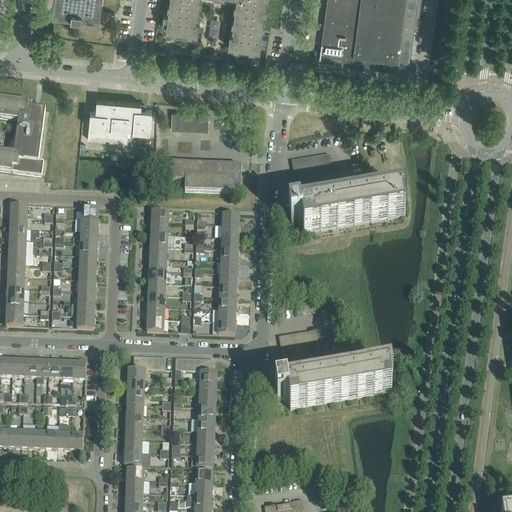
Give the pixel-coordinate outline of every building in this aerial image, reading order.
[(164,13),(163,23),(167,24),(166,31),(171,31),(171,33),(177,33),(177,32),(186,33),(186,35),(192,35),(192,34),(198,35),(200,21),(196,21),(197,18),(198,18),(200,18),(200,15),(198,14),(200,5),(201,5),(201,0),(236,0),(236,4),(234,3),(233,10),(235,10),(234,19),(232,19),(231,25),(233,25),(232,30),(233,31),(233,33),(230,33),(228,47),(233,47),(233,49),(239,50),(239,48),(249,49),(248,51),(254,52),(255,50),(260,51),(261,44),(266,45),(267,34),(262,34),(263,29),(264,29),(265,23),(264,23),(265,14),(266,14),(267,8),(266,8),(266,0),(169,0),(169,3),(168,2),(167,9),(169,9),(168,13),(164,13)] [(417,0),(327,0),(319,61),(408,73),(417,0)] [(0,172),(12,174),(42,178),(44,164),(38,163),(45,111),(31,109),(32,105),(26,104),(0,100),(0,172)] [(152,110),(146,110),(140,109),(141,103),(97,100),(96,112),(90,112),(88,140),(88,139),(105,140),(105,141),(105,139),(110,139),(110,141),(111,141),(126,142),(126,143),(127,143),(128,129),(133,129),(133,131),(150,132),(152,110)] [(183,130),(184,113),(171,113),(171,129),(183,130)] [(202,114),(184,113),(183,130),(201,131),(202,114)] [(329,155),(316,157),(318,163),(330,161),(329,155)] [(305,172),(306,172),(311,171),(309,158),(302,160),(303,166),(305,172)] [(315,177),(314,171),(313,164),(311,158),(309,158),(311,171),(312,177),(313,184),(314,190),(317,190),(316,183),(315,177)] [(303,166),(302,160),(291,162),(293,168),(303,166)] [(331,167),(330,161),(318,163),(319,170),(331,167)] [(240,189),(241,167),(208,166),(208,163),(204,163),(204,166),(171,165),(171,182),(185,183),(184,193),(235,195),(235,188),(240,189)] [(305,172),(303,166),(293,168),(294,174),(305,172)] [(332,174),(331,167),(319,170),(320,176),(332,174)] [(307,178),(306,172),(305,172),(294,174),(295,181),(307,178)] [(333,180),(332,174),(320,176),(321,182),(333,180)] [(308,185),(307,178),(295,181),(296,187),(308,185)] [(335,189),(333,180),(321,182),(322,189),(334,186),(335,189)] [(310,191),(308,185),(296,187),(297,193),(310,191)] [(391,191),(390,191),(392,199),(388,200),(388,197),(308,211),(307,206),(306,206),(307,211),(300,212),(300,211),(289,213),(291,227),(302,225),(304,235),(305,235),(304,234),(320,231),(320,232),(321,232),(321,231),(337,228),(337,229),(338,229),(338,228),(353,226),(354,227),(355,226),(354,225),(370,223),(371,224),(371,223),(387,220),(387,221),(388,220),(404,217),(404,218),(405,218),(402,197),(392,199),(391,191)] [(27,220),(27,208),(10,207),(10,219),(27,220)] [(98,223),(98,211),(81,210),(81,222),(98,223)] [(168,226),(168,214),(151,213),(151,225),(168,226)] [(239,228),(240,216),(222,216),(222,228),(239,228)] [(26,232),(27,220),(10,219),(9,231),(26,232)] [(97,235),(98,223),(81,222),(80,234),(97,235)] [(167,237),(168,226),(151,225),(150,237),(167,237)] [(239,240),(239,228),(222,228),(222,240),(239,240)] [(26,244),(26,232),(9,231),(9,243),(26,244)] [(97,247),(97,235),(80,234),(80,246),(97,247)] [(167,250),(167,237),(150,237),(150,249),(167,250)] [(238,252),(239,240),(222,240),(221,252),(238,252)] [(9,243),(8,255),(25,256),(33,256),(33,244),(26,244),(9,243)] [(96,259),(97,247),(80,246),(79,258),(96,259)] [(166,262),(167,250),(150,249),(149,261),(166,262)] [(238,265),(238,252),(221,252),(221,264),(238,265)] [(25,268),(25,256),(8,255),(8,267),(25,268)] [(96,271),(96,259),(79,258),(79,270),(96,271)] [(166,274),(166,262),(149,261),(149,273),(166,274)] [(237,277),(238,265),(221,264),(220,276),(237,277)] [(24,280),(25,268),(8,267),(7,279),(24,280)] [(95,283),(96,271),(79,270),(78,283),(95,283)] [(165,286),(166,274),(149,273),(148,285),(165,286)] [(191,287),(191,279),(192,279),(192,275),(184,275),(183,279),(185,279),(185,287),(191,287)] [(237,290),(237,277),(220,276),(220,289),(237,290)] [(24,293),(24,280),(7,279),(7,292),(24,293)] [(95,296),(95,283),(78,283),(78,295),(95,296)] [(165,298),(165,286),(148,285),(148,298),(165,298)] [(236,302),(237,290),(220,289),(219,301),(236,302)] [(23,305),(24,293),(7,292),(6,304),(23,305)] [(94,308),(95,296),(78,295),(77,307),(94,308)] [(164,310),(165,298),(148,298),(147,310),(164,310)] [(236,314),(236,302),(219,301),(219,313),(236,314)] [(23,317),(23,305),(6,304),(6,316),(23,317)] [(94,320),(94,308),(77,307),(77,319),(94,320)] [(164,323),(164,310),(147,310),(147,322),(164,323)] [(235,326),(236,314),(219,313),(218,325),(235,326)] [(22,329),(23,317),(6,316),(5,328),(22,329)] [(93,332),(94,320),(77,319),(76,331),(93,332)] [(163,334),(164,323),(147,322),(146,334),(163,334)] [(189,335),(190,323),(182,323),(181,335),(189,335)] [(235,337),(235,326),(218,325),(218,337),(235,337)] [(316,332),(303,334),(305,340),(317,338),(316,332)] [(302,354),(301,347),(300,341),(298,335),(297,335),(296,335),(298,348),(299,354),(300,360),(301,367),(296,368),(284,370),(286,382),(287,388),(301,386),(298,370),(322,366),(322,363),(309,365),(304,366),(303,360),(302,354)] [(291,336),(289,336),(290,342),(291,349),(293,349),(298,348),(296,335),(291,336)] [(290,342),(289,336),(288,336),(279,338),(278,338),(279,344),(290,342)] [(318,344),(317,338),(305,340),(306,346),(318,344)] [(291,349),(290,342),(279,344),(281,351),(291,349)] [(319,351),(318,344),(306,346),(307,353),(319,351)] [(294,355),(293,349),(291,349),(281,351),(282,357),(294,355)] [(320,357),(319,351),(307,353),(308,359),(320,357)] [(295,361),(294,355),(282,357),(283,363),(295,361)] [(322,363),(320,357),(308,359),(309,365),(322,363)] [(296,368),(295,361),(283,363),(284,370),(296,368)] [(13,379),(13,362),(1,362),(1,378),(13,379)] [(25,379),(25,363),(13,362),(13,379),(25,379)] [(37,380),(37,363),(25,363),(25,379),(37,380)] [(49,380),(50,364),(37,363),(37,380),(37,386),(43,386),(44,380),(49,380)] [(61,381),(62,364),(50,364),(49,380),(61,381)] [(73,381),(74,365),(62,364),(61,381),(73,381)] [(85,382),(86,365),(74,365),(73,381),(85,382)] [(325,382),(322,366),(298,370),(301,386),(325,382)] [(325,382),(301,386),(287,388),(275,390),(278,403),(288,401),(290,412),(291,412),(291,410),(306,408),(307,409),(308,409),(308,408),(323,405),(323,406),(325,406),(324,405),(340,402),(340,403),(341,403),(341,402),(357,399),(357,400),(358,400),(358,399),(374,397),(374,398),(375,397),(375,396),(391,394),(392,394),(388,374),(379,376),(378,368),(377,368),(378,376),(375,376),(374,374),(325,382)] [(140,371),(133,371),(128,371),(127,383),(145,383),(145,371),(140,371)] [(183,373),(181,373),(175,373),(175,385),(183,385),(183,373)] [(200,374),(200,385),(217,386),(217,374),(213,374),(207,374),(200,374)] [(144,395),(145,383),(127,383),(127,395),(144,395)] [(216,398),(217,386),(200,385),(199,397),(216,398)] [(12,396),(4,396),(0,395),(0,403),(4,404),(11,404),(12,396)] [(144,407),(144,395),(127,395),(126,407),(144,407)] [(216,410),(216,398),(199,397),(199,409),(216,410)] [(60,398),(60,406),(72,407),(72,398),(60,398)] [(143,420),(144,407),(126,407),(126,419),(143,420)] [(215,422),(216,410),(199,409),(198,421),(215,422)] [(143,432),(143,420),(126,419),(125,431),(143,432)] [(215,434),(215,422),(198,421),(198,434),(215,434)] [(22,434),(21,450),(34,451),(34,434),(35,434),(35,427),(23,427),(23,434),(22,434)] [(142,444),(143,432),(125,431),(125,443),(142,444)] [(0,449),(9,450),(10,433),(0,432),(0,449)] [(21,450),(22,434),(10,433),(9,450),(21,450)] [(46,451),(46,435),(35,434),(34,434),(34,451),(46,451)] [(214,446),(215,434),(198,434),(197,446),(214,446)] [(58,452),(59,435),(46,435),(46,451),(58,452)] [(70,452),(71,436),(59,435),(58,452),(70,452)] [(82,453),(83,436),(71,436),(70,452),(82,453)] [(125,443),(124,455),(142,456),(148,456),(148,444),(142,444),(125,443)] [(180,445),(173,445),(172,445),(172,457),(180,457),(180,445)] [(214,458),(214,446),(197,446),(197,458),(214,458)] [(141,468),(142,456),(124,455),(124,467),(141,468)] [(213,471),(214,458),(197,458),(192,457),(191,470),(213,471)] [(143,483),(144,471),(127,470),(126,483),(143,483)] [(212,486),(213,474),(197,473),(196,485),(212,486)] [(143,495),(143,483),(126,483),(126,495),(143,495)] [(212,498),(212,486),(196,485),(196,497),(212,498)] [(142,507),(143,495),(126,495),(125,507),(142,507)] [(188,496),(187,509),(195,509),(211,510),(212,498),(196,497),(188,496)] [(289,504),(289,505),(290,505),(291,510),(303,508),(302,502),(289,504)]
